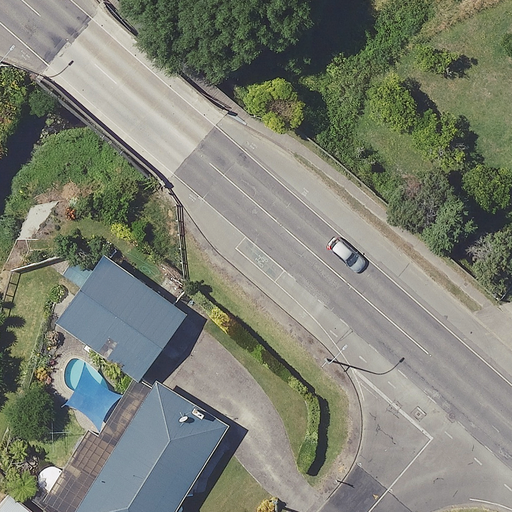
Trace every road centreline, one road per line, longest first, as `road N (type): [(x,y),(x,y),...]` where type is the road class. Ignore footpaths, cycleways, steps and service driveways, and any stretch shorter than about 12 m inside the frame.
road 1 (secondary): [(20,0),(470,390)]
road 2 (residential): [(368,511),(470,390)]
